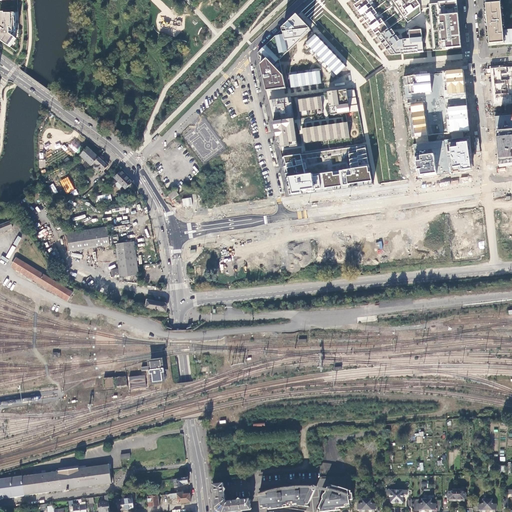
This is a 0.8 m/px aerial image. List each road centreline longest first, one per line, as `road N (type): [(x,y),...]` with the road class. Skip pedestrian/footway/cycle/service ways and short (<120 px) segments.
road 1 (track): [(231,414),(252,430),(444,412)]
road 2 (tertiary): [(283,216),(487,188)]
road 3 (secondary): [(168,231),(189,417)]
road 4 (secondary): [(0,67),(139,174)]
road 5 (secondary): [(135,164),(0,59)]
road 6 (residential): [(245,55),(283,216)]
road 7 (residential): [(245,55),(135,164)]
road 8 (residential): [(475,62),(487,188)]
